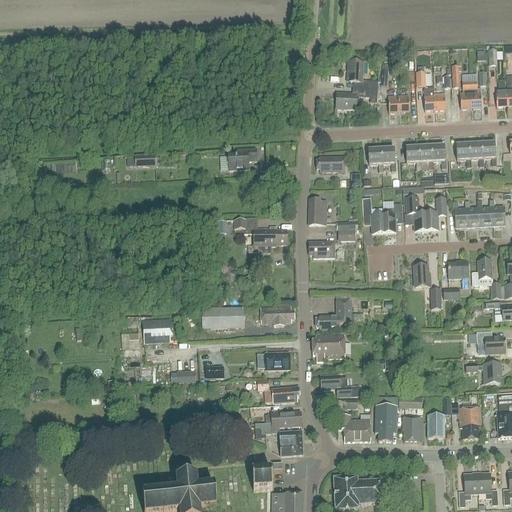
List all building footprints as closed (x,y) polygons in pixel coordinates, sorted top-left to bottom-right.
[(488,61),(488,68),(496,68),(496,52),(488,52),(488,61)] [(348,63),(347,83),(352,84),(352,90),(377,91),(378,83),(362,82),(363,64),(348,63)] [(425,89),(424,74),(423,74),(417,74),(415,74),(416,89),(425,89)] [(479,88),(487,88),(486,74),(479,75),(479,88)] [(507,109),(506,93),(505,93),(504,82),(497,83),(498,94),(495,94),(496,110),(507,109)] [(470,85),(471,111),(481,111),(480,94),(477,94),(477,84),(470,85)] [(460,112),(471,111),(470,85),(462,85),(462,95),(459,96),(460,112)] [(336,95),(336,110),(356,111),(356,98),(370,99),(369,104),(376,104),(377,91),(352,90),(351,96),(336,95)] [(435,112),(434,96),(433,90),(428,90),(428,92),(424,92),(425,113),(435,112)] [(434,96),(435,112),(446,112),(445,95),(434,96)] [(409,97),(398,98),(399,114),(409,114),(409,97)] [(398,98),(388,98),(388,115),(399,114),(398,98)] [(482,145),(469,146),(470,161),(471,161),(479,161),(479,169),(484,169),(483,160),(482,161),(482,145)] [(494,145),(482,145),(482,161),(483,160),(491,160),(492,168),(497,168),(496,159),(495,159),(494,145)] [(469,146),(456,147),(457,162),(466,161),(466,170),(471,169),(471,161),(470,161),(469,146)] [(431,148),(418,149),(419,164),(420,164),(428,164),(429,172),(433,171),(433,163),(432,163),(431,148)] [(444,148),(431,148),(432,163),(433,163),(441,163),(441,171),(446,171),(446,162),(444,162),(444,148)] [(418,149),(405,149),(406,165),(416,164),(416,172),(421,172),(420,164),(419,164),(418,149)] [(236,158),(228,158),(228,173),(248,171),(248,163),(256,163),(256,150),(236,152),(236,158)] [(393,150),(380,151),(381,166),(383,166),(390,166),(391,174),(396,174),(395,165),(394,165),(393,150)] [(380,151),(368,151),(368,167),(378,166),(378,174),(383,174),(383,166),(381,166),(380,151)] [(135,169),(156,168),(155,157),(135,158),(135,169)] [(319,174),(344,173),(344,158),(319,159),(319,161),(316,162),(316,171),(319,171),(319,174)] [(351,182),(346,182),(346,188),(360,188),(360,176),(350,176),(351,182)] [(426,233),(425,215),(419,215),(418,199),(406,200),(406,216),(413,216),(414,233),(426,233)] [(425,215),(426,233),(438,232),(437,218),(446,217),(445,199),(435,200),(436,214),(425,215)] [(363,216),(371,216),(371,200),(362,200),(363,216)] [(326,226),(326,203),(320,203),(320,201),(309,201),(309,227),(326,226)] [(493,202),(489,202),(489,209),(491,209),(492,229),(505,228),(504,208),(494,209),(493,202)] [(469,203),(464,203),(465,210),(467,210),(467,230),(480,229),(479,210),(477,210),(469,210),(469,203)] [(481,203),(477,203),(477,210),(479,210),(480,229),(492,229),(491,209),(489,209),(481,210),(481,203)] [(457,204),(452,204),(453,211),(454,211),(455,230),(467,230),(467,210),(465,210),(457,211),(457,204)] [(384,235),(384,236),(396,235),(395,221),(402,220),(401,206),(393,206),(394,210),(382,211),(383,217),(384,235)] [(384,235),(383,217),(371,218),(372,236),(384,235)] [(217,223),(217,235),(226,235),(226,222),(217,223)] [(234,222),(234,232),(241,232),(241,237),(253,236),(253,247),(249,248),(249,255),(257,255),(257,256),(270,256),(270,249),(277,249),(277,248),(287,248),(287,233),(277,233),(277,231),(246,231),(246,222),(234,222)] [(348,231),(359,230),(359,222),(349,222),(349,224),(348,224),(348,231)] [(338,243),(355,242),(354,231),(338,232),(338,243)] [(313,260),(334,260),(334,244),(309,244),(309,257),(313,257),(313,260)] [(468,279),(467,262),(460,263),(460,265),(447,265),(448,281),(462,280),(463,291),(468,291),(468,279)] [(478,275),(471,275),(472,289),(490,288),(490,286),(492,286),(492,280),(491,262),(478,263),(478,275)] [(414,290),(430,289),(430,276),(428,276),(427,268),(413,269),(414,290)] [(248,277),(242,281),(247,288),(252,284),(248,277)] [(221,278),(221,297),(230,297),(230,278),(221,278)] [(492,286),(490,286),(490,288),(491,302),(501,301),(504,301),(504,299),(503,288),(500,288),(500,286),(492,286)] [(444,301),(459,301),(458,290),(443,291),(444,301)] [(431,312),(441,312),(441,291),(431,291),(431,312)] [(351,326),(351,303),(336,303),(336,318),(319,318),(319,321),(315,321),(316,330),(319,330),(319,332),(338,332),(338,329),(338,326),(351,326)] [(499,310),(498,303),(483,304),(484,311),(499,310)] [(503,322),(511,321),(511,307),(502,309),(502,310),(494,311),(494,317),(502,317),(503,322)] [(291,321),(295,321),(294,312),(291,312),(291,309),(260,310),(261,326),(273,326),(273,329),(284,328),(284,325),(291,325),(291,321)] [(202,331),(244,330),(243,310),(201,311),(202,331)] [(172,328),(170,329),(169,322),(143,324),(144,346),(169,344),(169,338),(172,338),(172,328)] [(485,356),(505,355),(505,340),(492,340),(491,333),(477,334),(477,346),(477,354),(479,356),(485,356)] [(380,345),(391,344),(390,334),(380,335),(380,345)] [(325,360),(345,359),(344,335),(316,336),(316,340),(312,340),(313,357),(317,357),(317,363),(325,363),(325,360)] [(289,372),(289,355),(265,356),(265,357),(257,357),(257,371),(266,371),(266,372),(289,372)] [(385,371),(385,363),(363,365),(364,372),(385,371)] [(477,366),(465,366),(466,373),(478,373),(478,371),(484,371),(484,386),(499,385),(499,372),(501,372),(501,365),(483,366),(484,367),(478,367),(477,366)] [(223,381),(223,368),(205,369),(205,381),(223,381)] [(195,373),(190,373),(177,374),(177,376),(178,386),(196,385),(195,373)] [(339,378),(320,379),(321,391),(336,390),(337,399),(366,398),(366,394),(358,395),(358,388),(350,388),(346,388),(346,379),(339,380),(339,378)] [(118,382),(108,383),(108,392),(118,391),(118,382)] [(268,382),(256,382),(257,393),(268,392),(268,382)] [(296,399),(299,399),(298,389),(272,391),(273,406),(297,404),(296,399)] [(499,417),(496,417),(498,440),(511,439),(511,398),(498,399),(499,417)] [(376,399),(375,435),(378,435),(378,443),(392,444),(392,436),(395,436),(396,409),(397,409),(398,399),(385,399),(385,400),(376,399)] [(229,400),(220,401),(220,410),(229,409),(229,400)] [(398,400),(398,411),(417,411),(416,420),(402,419),(402,432),(404,432),(403,444),(421,444),(422,445),(423,420),(423,411),(421,411),(422,400),(398,400)] [(337,411),(357,410),(357,401),(337,402),(337,411)] [(478,430),(481,429),(480,410),(472,410),(472,405),(462,406),(462,410),(459,411),(460,431),(462,430),(462,442),(479,441),(478,430)] [(279,426),(279,429),(301,428),(300,414),(271,416),(272,425),(272,426),(279,426)] [(344,444),(370,443),(370,422),(350,422),(350,417),(337,417),(338,432),(344,432),(344,444)] [(444,440),(444,417),(427,417),(427,440),(444,440)] [(280,436),(280,435),(279,429),(279,426),(272,426),(272,425),(266,426),(255,426),(255,431),(261,430),(261,437),(280,436)] [(280,435),(280,436),(281,459),(302,458),(301,434),(280,435)] [(271,473),(251,474),(253,494),(272,493),(271,473)] [(490,474),(477,475),(478,496),(485,495),(485,496),(485,501),(491,500),(491,492),(490,474)] [(463,476),(464,494),(465,502),(471,502),(470,496),(478,496),(477,475),(463,476)] [(408,476),(396,476),(397,494),(409,494),(408,476)] [(142,496),(141,497),(141,498),(142,498),(143,511),(200,511),(214,511),(215,511),(215,510),(216,510),(216,509),(214,490),(214,489),(213,489),(213,488),(212,488),(197,490),(196,480),(196,479),(195,479),(195,478),(194,478),(194,479),(177,481),(177,480),(176,480),(176,481),(175,482),(175,483),(176,483),(176,491),(175,492),(162,494),(161,493),(160,493),(160,494),(143,496),(143,495),(142,495),(142,496)] [(356,478),(333,479),(335,511),(358,510),(358,506),(380,505),(378,482),(357,483),(356,478)] [(302,511),(303,496),(279,496),(271,496),(271,506),(270,511),(302,511)]
